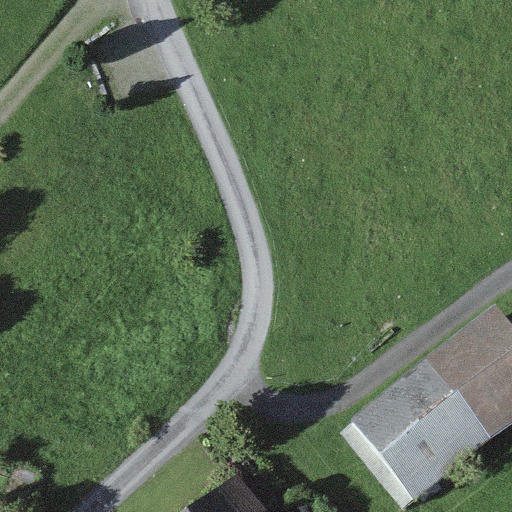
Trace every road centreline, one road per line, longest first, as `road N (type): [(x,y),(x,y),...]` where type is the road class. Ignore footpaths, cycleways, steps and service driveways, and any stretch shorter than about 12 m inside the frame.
road 1 (track): [(94,511),(219,387),(249,338),(253,255),(154,0)]
road 2 (track): [(219,387),(295,411),(343,396),(511,277)]
road 3 (track): [(91,0),(0,111)]
